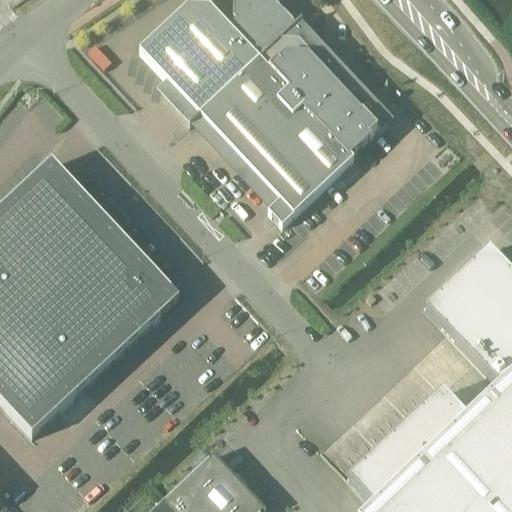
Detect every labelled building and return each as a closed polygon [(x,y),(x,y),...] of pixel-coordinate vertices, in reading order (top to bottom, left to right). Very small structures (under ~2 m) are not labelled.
[(139,57),(199,122),(296,31),(267,0),(241,0),(233,8),(233,24),(236,27),(229,33),(209,12),(188,11),(139,57)] [(296,31),(199,122),(279,207),(268,218),(282,233),(353,166),(349,162),(386,127),(296,31)] [(0,215),(0,408),(32,443),(179,306),(114,235),(122,228),(108,213),(100,220),(51,168),(0,215)] [(499,394),(468,423),(511,470),(511,280),(488,255),(425,315),(499,394)] [(376,303),(371,298),(365,303),(370,308),(376,303)] [(511,511),(511,470),(468,423),(467,424),(442,398),(348,486),(372,511),(511,511)] [(211,463),(164,507),(169,511),(260,511),(212,461),(211,462),(211,463)]
